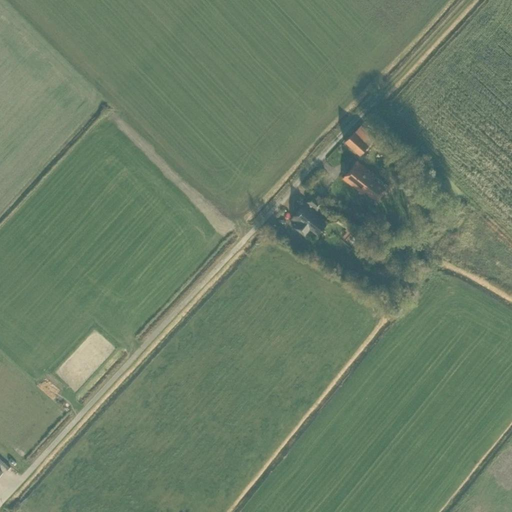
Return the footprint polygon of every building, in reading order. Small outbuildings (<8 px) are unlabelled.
[(361,126),(354,132),(345,142),(359,155),(374,139),(361,126)] [(364,191),(377,201),(388,187),(376,177),(357,161),(343,179),(362,194),(364,191)] [(291,219),(294,222),(291,225),(304,236),(310,229),(318,235),(326,225),(316,216),(319,213),(316,211),(322,203),(312,195),(307,202),(308,203),(307,203),(305,202),(291,219)] [(346,228),(349,223),(339,217),(339,218),(337,221),(336,222),(346,228)] [(277,237),(284,229),(278,225),(272,233),(277,237)]
